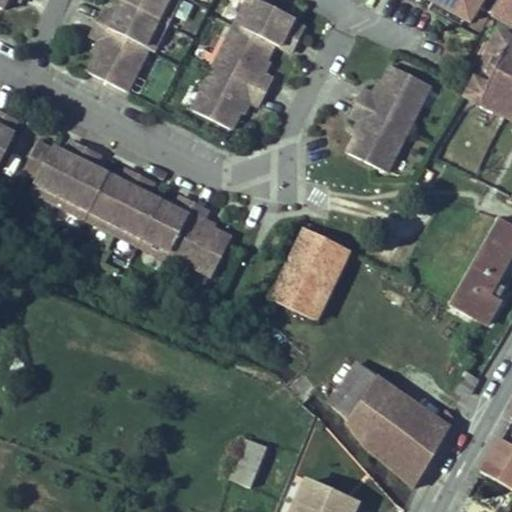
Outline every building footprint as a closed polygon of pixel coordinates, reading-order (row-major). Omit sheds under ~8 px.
[(0,0),(0,10),(2,11),(7,0),(15,0),(19,2),(20,0),(0,0)] [(101,43),(86,72),(126,93),(148,50),(153,53),(179,0),(122,0),(115,15),(104,9),(90,37),(101,43)] [(294,20),(254,0),(246,0),(191,111),(231,131),(246,101),(257,107),(271,79),(260,73),(274,46),(290,53),(297,39),(287,34),(294,20)] [(479,8),(492,16),(501,0),(426,0),(432,3),(434,1),(439,4),(465,19),(471,21),(479,8)] [(511,0),(501,0),(492,16),(511,27),(511,0)] [(465,19),(439,4),(435,12),(461,27),(465,19)] [(511,119),(511,39),(497,32),(488,50),(500,56),(496,63),(491,60),(484,73),(491,77),(487,85),(475,79),(466,97),(511,119)] [(347,154),(386,174),(430,86),(390,66),(375,96),(364,91),(351,118),(362,124),(347,154)] [(6,116),(0,113),(0,163),(15,134),(1,127),(6,116)] [(1,127),(15,134),(20,123),(6,116),(1,127)] [(37,179),(30,192),(165,261),(168,255),(211,277),(231,238),(202,223),(207,213),(179,199),(174,209),(148,196),(153,186),(125,172),(120,182),(94,169),(99,158),(72,144),(67,155),(53,148),(52,151),(38,143),(23,172),(37,179)] [(511,225),(499,219),(450,305),(486,325),(499,303),(497,302),(488,297),(496,283),(511,253),(511,225)] [(348,251),(303,229),(269,299),(314,321),(348,251)] [(505,288),(496,283),(488,297),(497,302),(505,288)] [(400,395),(356,365),(329,403),(346,423),(362,445),(400,395)] [(478,380),(465,373),(455,392),(459,395),(470,395),(478,380)] [(439,422),(400,395),(362,445),(410,486),(414,489),(449,429),(439,422)] [(439,422),(449,429),(455,421),(446,411),(439,422)] [(229,480),(250,489),(267,449),(245,440),(229,480)] [(511,448),(499,441),(480,474),(511,491),(511,448)] [(353,511),(357,505),(306,483),(293,511),(353,511)]
